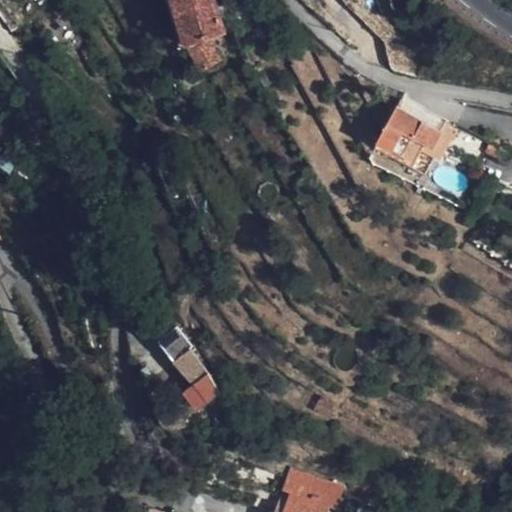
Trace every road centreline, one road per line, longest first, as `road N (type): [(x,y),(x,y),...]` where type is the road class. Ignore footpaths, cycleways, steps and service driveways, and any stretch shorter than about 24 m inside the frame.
road 1 (residential): [(0,283),(6,270),(18,273),(105,465),(131,460),(99,212),(0,42)]
road 2 (track): [(173,0),(267,33),(341,77),(459,164),(511,222)]
road 3 (residential): [(289,0),(364,66),(403,83),(511,102)]
road 4 (residential): [(70,511),(0,292)]
